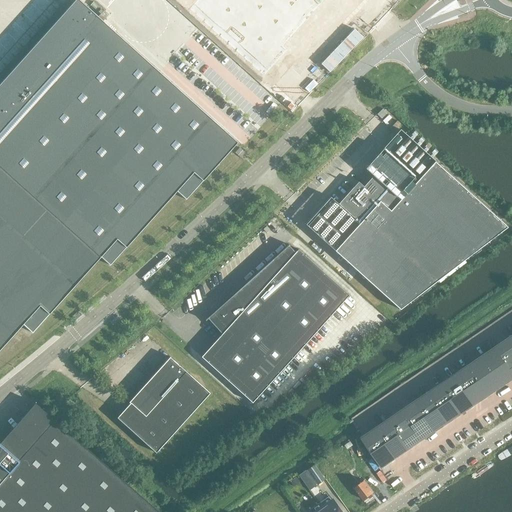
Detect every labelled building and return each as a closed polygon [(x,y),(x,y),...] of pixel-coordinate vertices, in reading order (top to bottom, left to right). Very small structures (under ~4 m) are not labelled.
[(0,349),(23,324),(32,333),(100,257),(109,265),(177,192),(185,200),(237,142),(78,0),(74,0),(0,83),(0,349)] [(182,0),(264,73),(279,86),(355,0),(182,0)] [(330,197),(305,224),(333,250),(334,251),(399,310),(506,227),(434,161),(435,161),(400,129),(383,148),(364,169),(372,176),(363,187),(357,182),(338,204),(330,197)] [(239,148),(234,153),(240,158),(245,153),(239,148)] [(208,319),(221,334),(201,357),(252,403),(349,295),(298,249),(295,252),(289,246),(289,245),(288,245),(205,320),(205,321),(208,319)] [(481,356),(467,366),(487,396),(502,386),(511,379),(511,334),(508,338),(481,356)] [(129,403),(119,415),(116,418),(155,453),(209,393),(169,357),(128,402),(129,403)] [(375,428),(362,437),(382,468),(409,449),(422,440),(435,431),(487,396),(467,366),(428,391),(415,401),(401,410),(388,419),(375,428)] [(0,442),(0,444),(18,460),(54,419),(35,403),(0,442)] [(159,511),(54,419),(18,460),(0,444),(0,511),(159,511)] [(311,465),(299,474),(310,489),(322,481),(311,465)] [(364,480),(355,488),(364,500),(373,493),(364,480)] [(328,496),(318,503),(324,511),(340,511),(333,500),(332,501),(328,496)] [(324,511),(318,503),(308,511),(324,511)]
